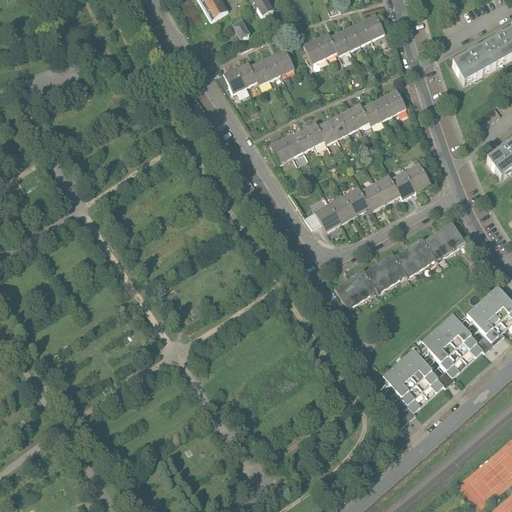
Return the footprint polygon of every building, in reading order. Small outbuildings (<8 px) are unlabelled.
[(121,0),(127,11),(168,84),(180,77),(147,25),(136,6),(132,0),(121,0)] [(196,0),(196,1),(210,26),(227,16),(219,1),(219,0),(248,0),(256,12),(261,22),(273,16),(264,0),(196,0)] [(362,26),(361,26),(370,46),(384,39),(375,20),(367,24),(364,25),(362,26)] [(360,51),(370,46),(361,26),(358,28),(356,29),(352,31),(350,31),(360,51)] [(241,27),(232,32),(239,45),(248,40),(241,27)] [(349,56),(360,51),(350,31),(348,33),(347,33),(342,35),(340,36),(349,56)] [(483,51),(495,72),(511,61),(511,35),(498,43),(483,51)] [(338,61),(349,56),(340,36),(336,38),(334,39),(331,40),(329,41),(337,58),(338,61)] [(316,44),(325,63),(337,58),(329,41),(327,38),(322,41),(320,42),(317,43),(316,44)] [(325,63),(316,44),(311,46),(309,47),(302,50),(312,69),(325,63)] [(495,72),(483,51),(470,59),(452,69),(464,89),(495,72)] [(276,58),(273,60),(283,79),(294,74),(289,64),(285,54),(276,58)] [(270,85),(283,79),(273,60),(271,61),(268,62),(267,62),(261,65),(270,85)] [(259,90),(270,85),(261,65),(261,66),(257,67),(256,68),(251,70),(249,71),(257,87),(259,90)] [(237,72),(247,92),(257,87),(249,71),(248,67),(245,69),(242,70),(237,72)] [(247,92),(237,72),(231,75),(223,79),(232,99),(247,92)] [(388,99),(384,101),(395,120),(406,114),(396,95),(388,99)] [(382,126),(395,120),(384,101),(383,101),(376,105),(375,105),(374,106),(373,106),(382,126)] [(187,110),(262,226),(296,276),(305,271),(197,104),(187,110)] [(370,132),(382,126),(373,106),(367,109),(366,110),(364,111),(361,112),(369,128),(370,132)] [(350,114),(348,115),(358,134),(369,128),(361,112),(359,109),(352,112),(350,114)] [(492,110),(472,125),(479,135),(499,120),(492,110)] [(349,138),(358,134),(348,115),(343,117),(339,119),(349,138)] [(340,143),(349,138),(339,119),(335,121),(333,122),(329,124),(340,143)] [(326,150),(340,143),(329,124),(327,125),(317,131),(324,147),(326,150)] [(304,133),(314,152),(324,147),(317,131),(315,127),(314,127),(306,132),(304,133)] [(314,152),(304,133),(299,135),(295,137),(294,138),(304,157),(314,152)] [(304,157),(294,138),(289,140),(283,143),(280,145),(289,164),(304,157)] [(289,164),(280,145),(276,147),(271,150),(269,151),(278,169),(289,164)] [(511,176),(511,147),(503,154),(486,166),(500,185),(511,176)] [(419,167),(403,175),(414,197),(425,191),(427,190),(430,188),(419,167)] [(411,198),(414,197),(403,175),(389,183),(399,201),(401,204),(411,198)] [(388,179),(374,187),(385,208),(393,204),(399,201),(389,183),(388,179)] [(381,210),(385,208),(374,187),(359,195),(369,213),(371,216),(381,210)] [(357,192),(343,200),(355,220),(364,215),(369,213),(359,195),(357,192)] [(336,230),(340,228),(329,208),(324,198),(309,206),(314,215),(326,236),(336,230)] [(351,223),(355,220),(343,200),(329,208),(340,228),(351,223)] [(423,246),(435,266),(437,268),(465,250),(451,228),(439,236),(437,237),(435,238),(423,246)] [(393,261),(405,281),(407,284),(435,266),(423,246),(421,244),(409,251),(407,252),(405,253),(393,261)] [(363,277),(376,297),(378,300),(405,281),(393,261),(392,259),(380,267),(378,268),(376,269),(363,277)] [(345,285),(333,293),(348,315),(376,297),(363,277),(362,275),(348,284),(345,285)] [(482,303),(508,334),(511,330),(511,305),(501,294),(498,290),(482,303)] [(508,334),(482,303),(463,319),(471,330),(489,351),(508,334)] [(434,332),(468,368),(485,354),(466,332),(457,323),(452,316),(434,332)] [(468,368),(434,332),(418,346),(431,360),(452,382),(468,368)] [(397,368),(427,401),(443,388),(425,368),(413,354),(405,361),(404,361),(397,368)] [(427,401),(397,368),(382,380),(394,394),(413,415),(427,401)]
